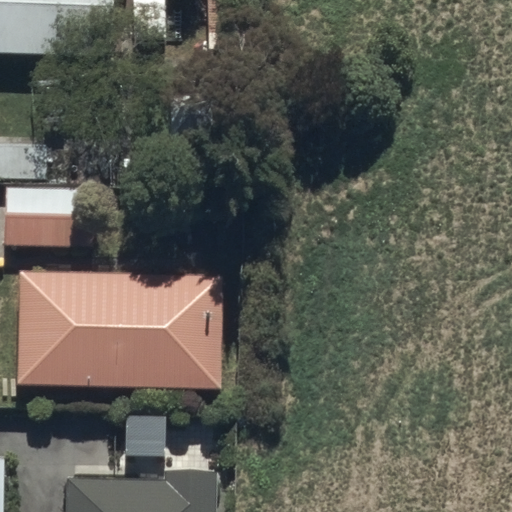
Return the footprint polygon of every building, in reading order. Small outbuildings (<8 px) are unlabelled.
[(116,0),(0,0),(0,74),(117,75),(116,0)] [(0,190),(46,191),(46,159),(0,158),(0,190)] [(97,204),(7,204),(6,261),(95,264),(97,204)] [(222,294),(20,292),(19,407),(221,409),(222,294)] [(68,511),(215,511),(216,490),(162,489),(162,496),(69,495),(68,511)]
